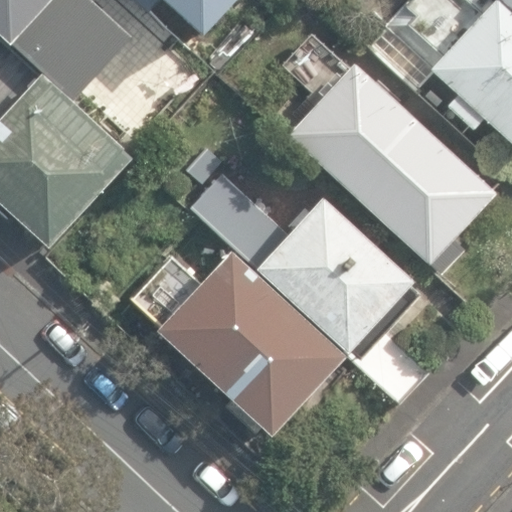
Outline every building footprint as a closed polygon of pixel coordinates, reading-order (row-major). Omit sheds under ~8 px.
[(0,0),(0,17),(33,47),(74,0),(0,0)] [(171,0),(219,43),(257,0),(171,0)] [(397,30),(377,52),(421,91),(441,69),(466,92),(465,97),(465,102),(465,107),(467,111),(470,115),(473,119),(477,122),(482,123),(487,124),(492,123),(495,122),(500,120),(511,131),(511,0),(505,0),(505,1),(503,0),(404,0),(386,20),(397,30)] [(452,266),(511,199),(511,181),(372,56),(304,133),(452,266)] [(0,190),(70,253),(153,160),(61,78),(46,95),(23,75),(1,99),(0,98),(0,190)] [(439,281),(337,190),(273,262),(374,353),(439,281)] [(291,442),(369,354),(255,252),(223,287),(176,245),(130,297),(291,442)] [(431,379),(392,343),(365,373),(404,408),(431,379)]
